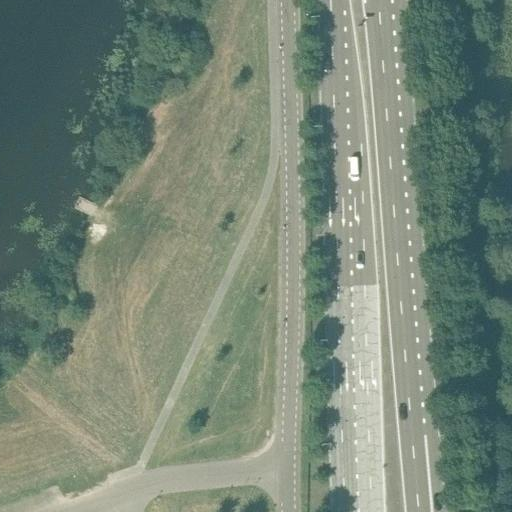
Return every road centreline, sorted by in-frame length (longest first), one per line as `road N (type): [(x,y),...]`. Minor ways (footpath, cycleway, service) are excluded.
road 1 (secondary): [(418,511),(378,0)]
road 2 (secondary): [(328,0),(345,511)]
road 3 (unclassified): [(288,475),(287,0)]
road 4 (unclassified): [(122,498),(153,486),(288,475)]
